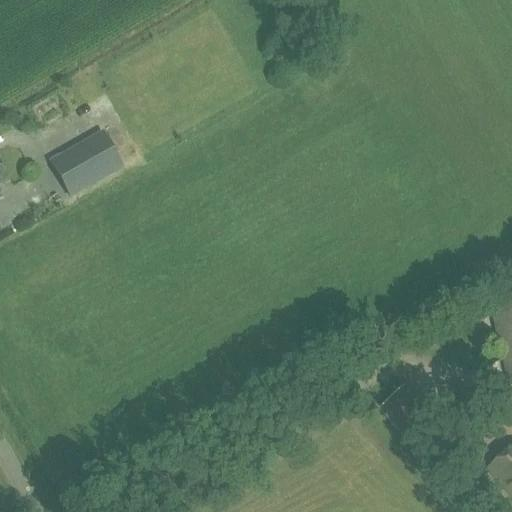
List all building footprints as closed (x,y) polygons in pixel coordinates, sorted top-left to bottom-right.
[(103,133),(50,163),(70,198),(122,168),(103,133)] [(511,305),(492,310),(509,382),(511,380),(511,305)] [(413,439),(431,423),(402,390),(384,406),(413,439)] [(511,496),(511,449),(489,470),(511,496)] [(97,502),(103,499),(98,490),(92,494),(97,502)]
